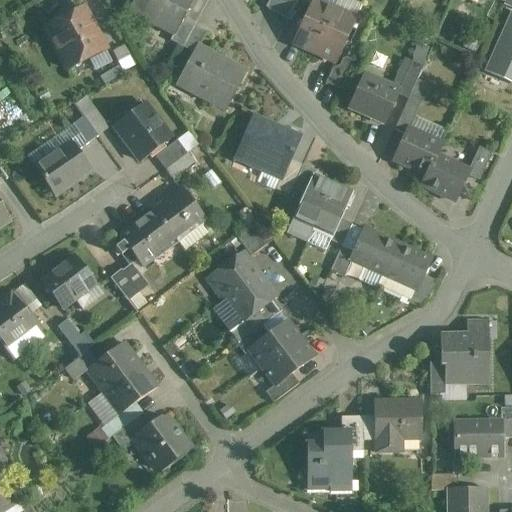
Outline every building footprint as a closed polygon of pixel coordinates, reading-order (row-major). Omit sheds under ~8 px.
[(193,0),(134,0),(131,7),(153,18),(149,25),(171,37),(173,38),(182,22),(193,0)] [(298,0),(269,0),(265,9),(287,21),(298,0)] [(511,0),(505,0),(504,3),(503,6),(511,10),(483,72),(511,85),(511,0)] [(312,1),(292,44),(314,54),(333,11),(312,1)] [(83,10),(45,30),(67,71),(89,59),(88,57),(102,49),(103,51),(105,50),(83,10)] [(333,11),(314,54),(335,64),(355,21),(333,11)] [(193,27),(182,22),(173,38),(171,37),(169,42),(182,49),(193,27)] [(204,33),(193,27),(182,49),(192,54),(196,48),(204,33)] [(196,48),(192,54),(176,85),(225,111),(245,74),(196,48)] [(124,49),(113,55),(122,72),(133,67),(124,49)] [(338,67),(332,70),(325,85),(337,90),(350,61),(345,59),(341,61),(338,67)] [(405,60),(392,90),(398,93),(397,94),(408,99),(422,68),(405,60)] [(392,90),(363,78),(349,109),(383,124),(397,94),(398,93),(392,90)] [(426,86),(416,81),(409,97),(419,101),(426,86)] [(409,97),(394,130),(405,136),(407,132),(420,102),(419,101),(409,97)] [(143,106),(118,125),(133,146),(130,149),(140,163),(170,141),(143,106)] [(108,129),(95,111),(84,119),(97,138),(108,129)] [(299,139),(252,118),(233,160),(279,181),(280,182),(290,161),(299,139)] [(84,119),(73,127),(87,145),(97,138),(84,119)] [(439,147),(407,132),(405,136),(393,161),(426,176),(434,158),(435,158),(439,147)] [(176,142),(154,158),(165,172),(186,155),(176,142)] [(69,143),(35,167),(42,177),(41,178),(54,197),(90,172),(69,143)] [(491,155),(478,149),(467,173),(466,176),(478,182),(491,155)] [(186,155),(165,172),(173,183),(195,167),(186,155)] [(467,173),(435,158),(434,158),(426,176),(421,187),(454,202),(466,176),(467,173)] [(302,167),(290,161),(280,182),(279,181),(277,184),(291,191),(302,167)] [(302,167),(291,191),(303,196),(312,177),(313,177),(315,172),(302,167)] [(313,177),(312,177),(303,196),(292,220),(312,229),(332,186),(313,177)] [(332,186),(312,229),(312,230),(306,245),(324,253),(329,242),(331,238),(340,221),(351,195),(332,186)] [(182,192),(154,213),(176,243),(204,221),(182,192)] [(0,227),(8,223),(0,208),(0,227)] [(154,213),(120,238),(119,238),(118,239),(122,244),(114,250),(120,258),(121,257),(128,267),(131,265),(136,262),(141,269),(142,269),(142,268),(151,261),(154,265),(179,247),(176,243),(154,213)] [(340,221),(331,238),(329,242),(341,247),(341,248),(341,247),(351,226),(340,221)] [(256,224),(236,239),(250,258),(271,243),(256,224)] [(354,253),(363,232),(351,226),(341,247),(354,253)] [(396,247),(363,232),(354,253),(350,262),(382,276),(396,247)] [(354,253),(341,247),(341,248),(341,247),(329,272),(343,279),(350,262),(354,253)] [(429,262),(396,247),(382,276),(413,290),(416,291),(422,277),(429,262)] [(241,255),(209,279),(215,287),(214,292),(222,304),(258,277),(241,255)] [(73,259),(41,284),(61,310),(94,286),(73,259)] [(147,286),(131,265),(128,267),(121,273),(135,290),(124,299),(127,302),(128,301),(137,294),(147,286)] [(121,273),(120,271),(109,280),(124,299),(135,290),(121,273)] [(258,277),(222,304),(231,315),(236,316),(242,324),(244,323),(273,301),(274,300),(258,277)] [(435,283),(422,277),(416,291),(413,290),(406,304),(414,308),(427,301),(435,283)] [(36,301),(23,285),(14,293),(26,309),(36,301)] [(44,338),(10,293),(0,300),(0,345),(12,362),(44,338)] [(137,294),(128,301),(136,312),(146,305),(137,294)] [(273,301),(244,323),(252,334),(261,327),(281,313),(273,301)] [(80,339),(66,321),(56,329),(71,348),(81,340),(80,339)] [(268,337),(248,352),(248,353),(261,370),(300,341),(286,324),(268,337)] [(467,339),(443,340),(443,366),(443,386),(444,386),(488,386),(487,330),(484,330),(484,324),(466,324),(467,339)] [(252,334),(236,346),(243,356),(248,353),(248,352),(268,337),(261,327),(252,334)] [(85,335),(80,339),(81,340),(71,348),(79,359),(88,353),(87,352),(94,346),(85,335)] [(300,341),(261,370),(274,387),(274,388),(290,376),(313,359),(300,341)] [(96,364),(86,371),(87,372),(103,394),(139,367),(123,344),(96,364)] [(79,359),(65,369),(74,381),(87,372),(86,371),(96,364),(88,353),(79,359)] [(443,386),(443,366),(428,367),(429,398),(445,398),(444,386),(443,386)] [(139,367),(103,394),(120,417),(135,406),(156,390),(139,367)] [(290,376),(274,388),(274,387),(264,394),(272,405),(298,386),(290,376)] [(419,403),(373,404),(373,419),(373,443),(373,452),(373,454),(402,453),(401,443),(420,442),(419,403)] [(112,438),(136,420),(142,415),(135,406),(120,417),(100,432),(106,442),(112,438)] [(511,439),(511,409),(500,409),(500,425),(501,425),(501,440),(511,439)] [(11,415),(0,418),(0,433),(16,427),(11,415)] [(373,419),(361,419),(361,422),(362,443),(373,443),(373,419)] [(136,420),(112,438),(120,450),(130,442),(130,441),(144,431),(136,420)] [(165,422),(160,421),(149,429),(148,428),(144,431),(130,441),(130,442),(138,453),(143,449),(161,473),(191,451),(170,423),(167,425),(165,422)] [(361,422),(340,422),(340,437),(341,439),(349,439),(350,464),(362,463),(362,443),(361,422)] [(500,425),(453,426),(454,458),(502,457),(501,440),(501,425),(500,425)] [(341,439),(340,437),(305,438),(306,467),(308,467),(308,492),(335,492),(335,484),(350,484),(350,464),(349,439),(341,439)] [(456,490),(456,476),(430,476),(430,491),(446,490),(456,490)] [(9,503),(0,508),(0,511),(25,511),(8,484),(1,488),(9,503)] [(1,488),(0,488),(0,508),(9,503),(1,488)] [(456,490),(446,490),(446,511),(484,511),(484,490),(456,490)]
